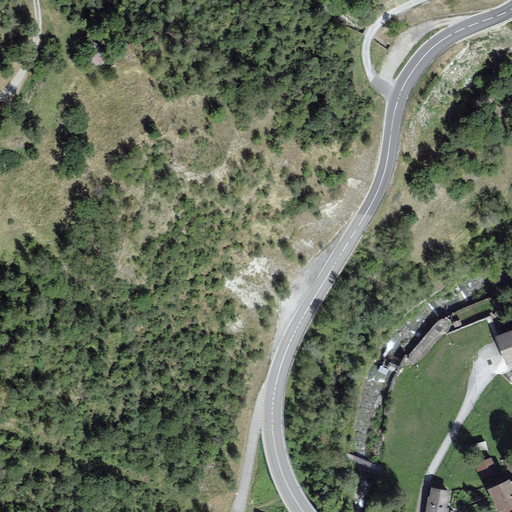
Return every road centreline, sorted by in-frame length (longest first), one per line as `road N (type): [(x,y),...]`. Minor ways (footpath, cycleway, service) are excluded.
road 1 (secondary): [(511,9),(450,33),(408,75),(374,198),(287,347),(272,428),(286,483),(304,511)]
road 2 (track): [(398,96),(376,83),(366,41),(383,18),(421,0)]
